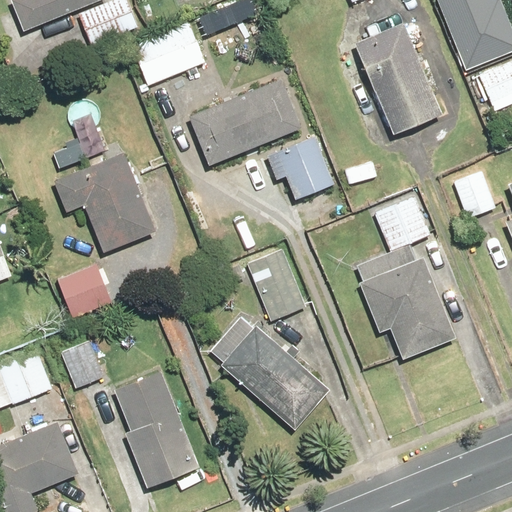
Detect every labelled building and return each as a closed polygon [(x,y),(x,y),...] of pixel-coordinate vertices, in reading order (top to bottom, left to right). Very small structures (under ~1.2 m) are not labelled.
[(9,0),(22,32),(103,0),(9,0)] [(112,0),(111,1),(82,11),(95,48),(150,28),(139,0),(112,0)] [(254,0),(239,0),(201,14),(211,43),(264,24),(254,0)] [(511,29),(499,0),(443,0),(469,61),(511,43),(511,29)] [(195,19),(132,45),(151,91),(213,65),(195,19)] [(401,23),(350,44),(390,137),(440,115),(401,23)] [(511,62),(481,75),(496,109),(511,101),(511,62)] [(184,117),(204,168),(297,130),(277,80),(184,117)] [(319,138),(270,157),(279,180),(290,176),(299,201),(337,186),(319,138)] [(151,232),(120,154),(50,182),(63,214),(81,207),(100,253),(151,232)] [(378,160),(349,169),(353,184),(383,176),(378,160)] [(488,171),(457,182),(471,222),(502,211),(488,171)] [(511,219),(502,223),(511,246),(511,219)] [(360,283),(355,285),(376,334),(387,330),(400,361),(454,338),(421,259),(412,262),(405,246),(354,267),(360,283)] [(285,249),(248,265),(272,322),(309,307),(285,249)] [(254,326),(217,367),(292,433),(329,392),(254,326)] [(91,337),(62,351),(79,389),(109,375),(91,337)] [(35,338),(0,352),(0,408),(55,385),(35,338)] [(195,468),(158,373),(110,391),(126,433),(119,436),(140,489),(195,468)] [(54,422),(0,443),(0,511),(34,511),(28,495),(76,476),(54,422)]
